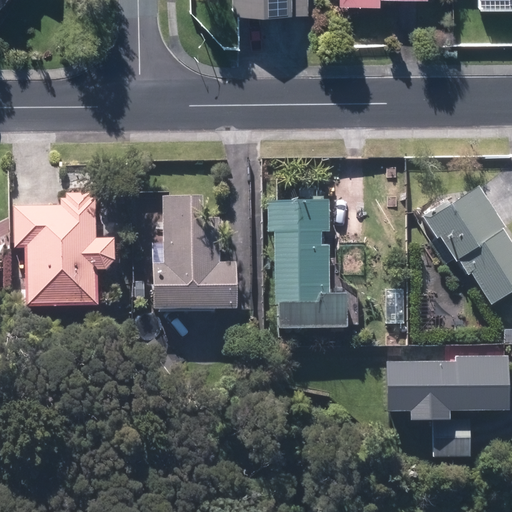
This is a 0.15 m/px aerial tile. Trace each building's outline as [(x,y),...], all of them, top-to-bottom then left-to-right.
[(0,0),(0,15),(12,2),(13,0),(0,0)] [(226,0),(226,13),(284,13),(284,0),(226,0)] [(434,209),(415,220),(440,258),(449,273),(454,270),(476,305),(511,282),(511,271),(486,229),(488,228),(464,190),(451,198),(434,209)] [(98,198),(94,198),(93,192),(69,192),(69,198),(60,198),(60,204),(17,205),(17,241),(30,241),(30,296),(101,296),(101,264),(110,263),(118,256),(118,254),(117,238),(117,234),(100,235),(98,235),(98,198)] [(164,267),(157,268),(157,301),(242,301),(242,262),(221,263),(221,218),(206,219),(205,195),(164,196),(164,220),(164,236),(164,267)] [(280,233),(280,306),(337,306),(336,249),(328,249),(328,235),(337,235),(337,203),(274,204),(274,233),(280,233)] [(403,412),(404,424),(499,424),(499,359),(446,360),(446,365),(376,365),(376,413),(403,412)]
